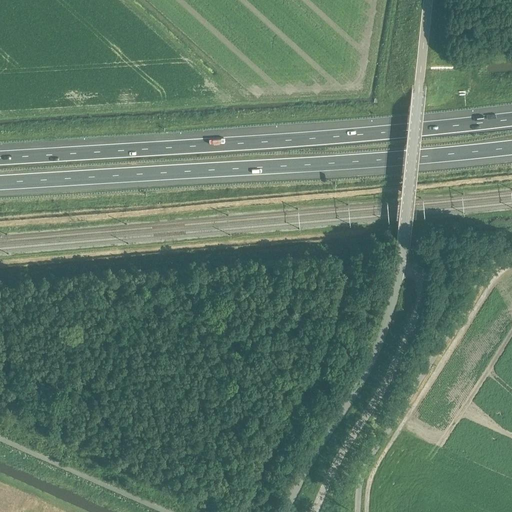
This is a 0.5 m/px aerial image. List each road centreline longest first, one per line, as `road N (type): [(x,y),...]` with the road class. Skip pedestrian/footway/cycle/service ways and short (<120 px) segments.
road 1 (track): [(511,186),(0,229)]
road 2 (motorway): [(511,119),(0,158)]
road 3 (motorway): [(0,183),(511,147)]
road 4 (track): [(511,266),(491,280),(375,465),(366,511)]
road 5 (unclassified): [(315,511),(420,299),(420,274),(400,266)]
road 6 (unclassified): [(285,511),(363,376),(400,266)]
road 7 (unclassified): [(400,266),(428,0)]
